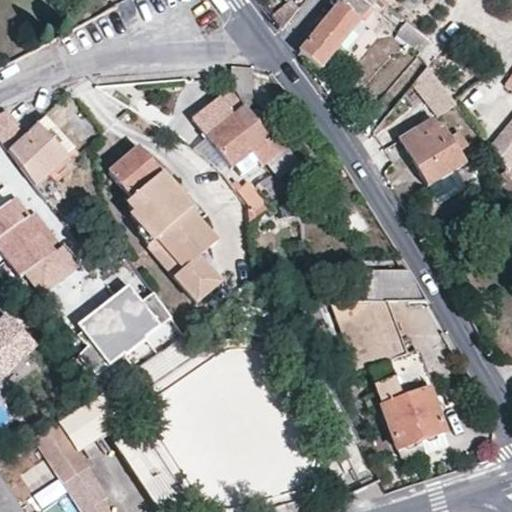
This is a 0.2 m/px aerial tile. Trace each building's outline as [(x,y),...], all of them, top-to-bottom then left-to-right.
[(360,21),(372,7),(375,10),(379,13),(382,9),(384,12),(388,7),(379,0),(343,0),(299,54),(320,70),(360,21)] [(281,32),(299,10),(289,2),(271,17),(281,32)] [(364,24),(375,10),(372,7),(360,21),(364,24)] [(405,43),(416,30),(406,22),(397,33),(405,43)] [(420,55),(431,42),(416,30),(405,43),(420,55)] [(251,107),(253,69),(231,68),(230,84),(244,107),(251,107)] [(456,106),(427,68),(412,85),(438,119),(456,106)] [(259,113),(256,109),(250,114),(244,107),(243,108),(229,90),(191,121),(231,170),(234,168),(251,154),(259,164),(263,169),(267,166),(278,180),(299,163),(275,134),(259,113)] [(289,122),(273,102),(259,113),(275,134),(289,122)] [(27,134),(8,110),(0,114),(0,142),(0,143),(8,152),(27,134)] [(75,151),(45,118),(37,125),(67,158),(75,151)] [(511,167),(511,119),(489,148),(506,171),(508,173),(511,167)] [(466,165),(459,155),(468,150),(458,133),(449,138),(443,128),(440,130),(434,121),(421,129),(420,127),(398,141),(427,189),(466,165)] [(67,158),(37,125),(27,134),(8,152),(35,188),(67,158)] [(176,224),(190,212),(192,210),(172,187),(161,175),(138,148),(107,174),(131,201),(126,205),(133,213),(129,217),(152,244),(147,249),(196,305),(220,285),(198,260),(217,244),(198,222),(185,233),(176,224)] [(241,178),(259,164),(251,154),(234,168),(241,178)] [(177,183),(166,171),(161,175),(172,187),(177,183)] [(511,178),(508,173),(506,171),(492,180),(511,205),(511,178)] [(242,187),(237,180),(230,186),(235,192),(242,187)] [(264,204),(247,183),(242,187),(235,192),(246,206),(246,211),(253,213),(264,204)] [(72,270),(52,241),(45,246),(33,230),(40,225),(33,215),(30,217),(24,222),(17,213),(23,208),(16,198),(0,210),(0,253),(19,280),(25,276),(40,297),(72,273),(72,270)] [(30,217),(23,208),(17,213),(24,222),(30,217)] [(185,233),(198,222),(190,212),(176,224),(185,233)] [(256,226),(255,219),(255,214),(247,214),(248,227),(256,226)] [(52,241),(40,225),(33,230),(45,246),(52,241)] [(415,352),(408,354),(389,304),(426,303),(407,269),(356,270),(367,299),(334,302),(361,371),(369,370),(377,392),(367,396),(371,409),(382,404),(427,387),(415,352)] [(95,377),(172,321),(154,297),(142,306),(129,288),(118,297),(123,303),(82,334),(77,337),(87,348),(76,358),(95,377)] [(82,334),(123,303),(118,297),(77,327),(82,334)] [(236,316),(237,342),(279,341),(278,315),(236,316)] [(38,347),(10,316),(0,325),(0,378),(2,380),(38,347)] [(217,321),(126,380),(138,398),(228,340),(217,321)] [(351,424),(347,417),(305,336),(282,348),(336,450),(359,439),(351,424)] [(123,385),(59,422),(79,454),(127,426),(135,405),(123,385)] [(429,387),(427,387),(382,404),(398,449),(422,441),(447,432),(429,387)] [(360,418),(358,413),(347,417),(351,424),(356,421),(355,419),(360,418)] [(59,422),(32,439),(62,484),(88,469),(79,454),(59,422)] [(116,446),(142,488),(165,475),(140,432),(116,446)] [(422,441),(427,453),(453,444),(447,432),(422,441)] [(427,453),(422,441),(398,449),(402,458),(408,460),(427,453)] [(40,511),(3,455),(0,451),(0,511),(40,511)] [(79,511),(95,511),(106,505),(106,507),(110,504),(88,469),(62,484),(79,511)] [(187,511),(165,475),(142,488),(155,511),(187,511)]
